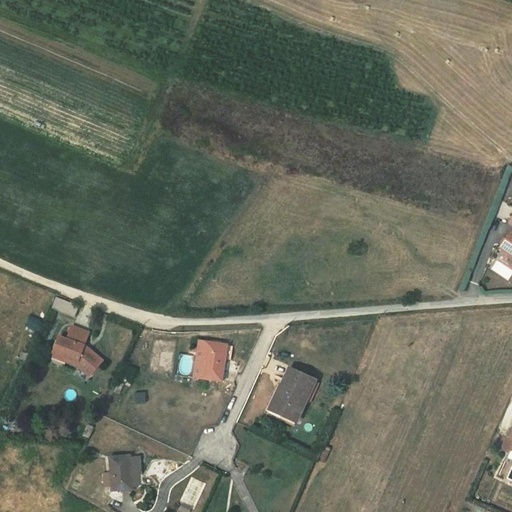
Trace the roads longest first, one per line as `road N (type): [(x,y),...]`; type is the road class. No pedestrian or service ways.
road 1 (residential): [(275,317),(165,320),(44,281)]
road 2 (residential): [(511,298),(275,317)]
road 3 (residential): [(275,317),(215,448)]
